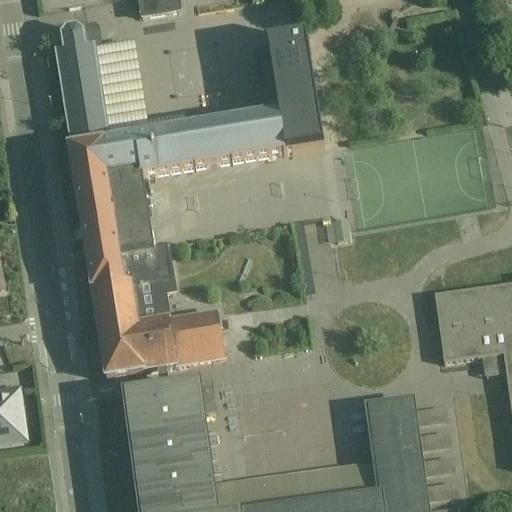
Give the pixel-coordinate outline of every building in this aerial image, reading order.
[(91,0),(92,11),(148,9),(147,0),(91,0)] [(153,0),(158,34),(201,28),(197,0),(153,0)] [(46,37),(101,392),(224,373),(217,327),(156,336),(151,305),(174,301),(167,256),(151,258),(140,191),(327,163),(309,46),(266,52),(276,121),(110,146),(92,30),(46,37)] [(511,290),(437,300),(445,365),(479,360),(482,387),(507,384),(511,423),(511,290)] [(0,458),(32,453),(21,387),(0,390),(0,458)] [(196,388),(116,399),(132,511),(423,511),(408,406),(358,412),(365,478),(212,500),(196,388)]
